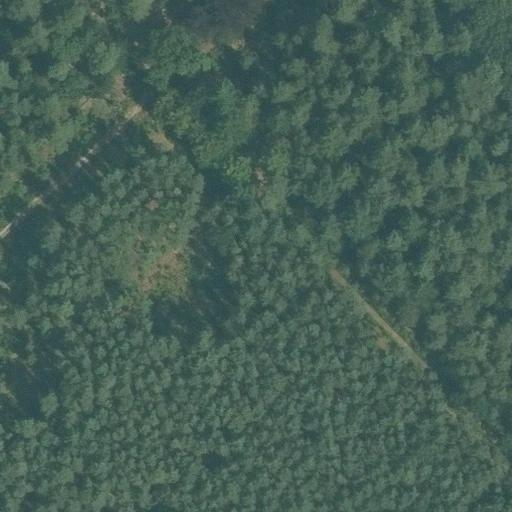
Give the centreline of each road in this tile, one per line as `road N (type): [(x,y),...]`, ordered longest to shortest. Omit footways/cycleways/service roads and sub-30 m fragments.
road 1 (track): [(511,479),(146,91)]
road 2 (track): [(146,91),(0,235)]
road 3 (track): [(254,0),(146,91)]
road 4 (track): [(146,91),(65,0)]
